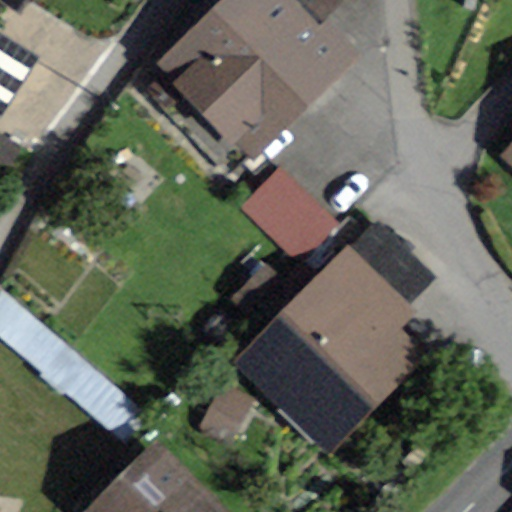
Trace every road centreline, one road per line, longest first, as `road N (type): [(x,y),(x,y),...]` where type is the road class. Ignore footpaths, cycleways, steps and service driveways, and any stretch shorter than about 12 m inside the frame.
road 1 (residential): [(164,0),(83,108),(0,245)]
road 2 (residential): [(511,334),(451,251),(418,175)]
road 3 (residential): [(418,175),(397,0)]
road 4 (residential): [(418,175),(511,76)]
